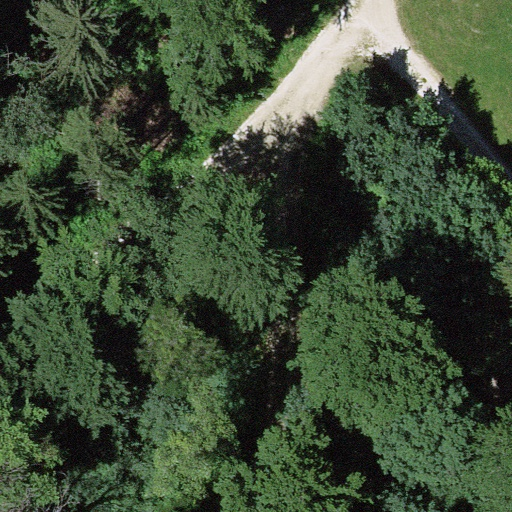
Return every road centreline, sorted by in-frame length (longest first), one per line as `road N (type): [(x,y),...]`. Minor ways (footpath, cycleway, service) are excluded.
road 1 (track): [(271,166),(278,319),(262,511)]
road 2 (track): [(29,321),(271,166)]
road 3 (track): [(361,12),(511,204)]
road 4 (track): [(367,0),(271,166)]
